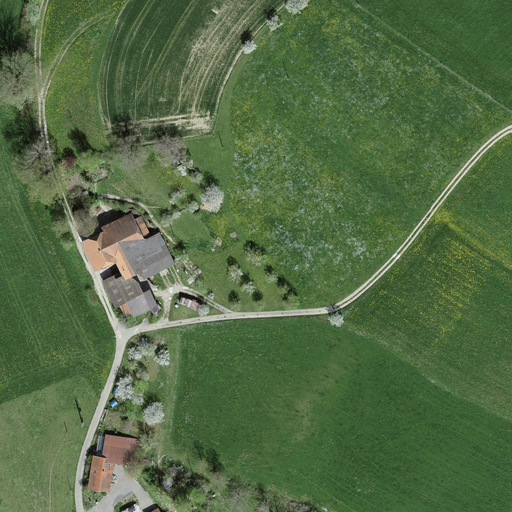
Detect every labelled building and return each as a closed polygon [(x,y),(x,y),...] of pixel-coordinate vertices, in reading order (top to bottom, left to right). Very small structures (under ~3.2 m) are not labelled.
[(79,223),(86,221),(82,211),(75,213),(79,223)] [(151,237),(141,216),(86,242),(97,266),(114,258),(113,256),(115,255),(124,271),(103,281),(116,306),(121,303),(127,315),(134,312),(136,315),(156,305),(126,275),(136,270),(144,277),(173,263),(159,233),(151,237)] [(103,458),(135,463),(139,442),(107,437),(103,458)] [(107,488),(111,460),(95,457),(91,485),(107,488)] [(141,511),(131,492),(113,503),(117,511),(141,511)]
